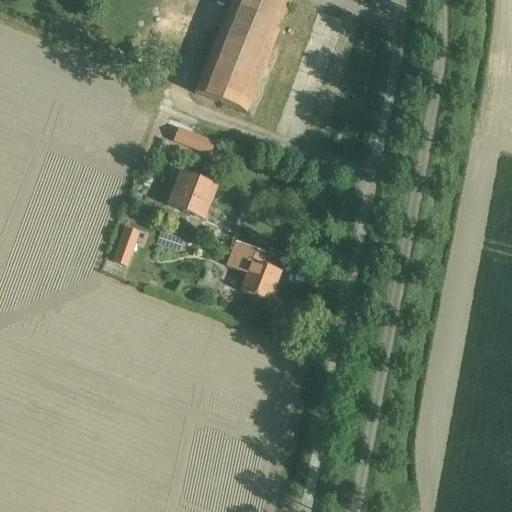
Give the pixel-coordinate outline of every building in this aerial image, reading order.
[(230,0),(194,94),(246,114),(290,0),(230,0)] [(146,76),(165,84),(178,53),(158,45),(146,76)] [(203,137),(197,149),(209,154),(214,141),(203,137)] [(167,208),(206,223),(218,191),(180,176),(167,208)] [(132,244),(120,241),(113,260),(125,264),(132,244)] [(239,291),(266,303),(278,275),(257,266),(262,254),(237,244),(227,266),(247,275),(239,291)]
